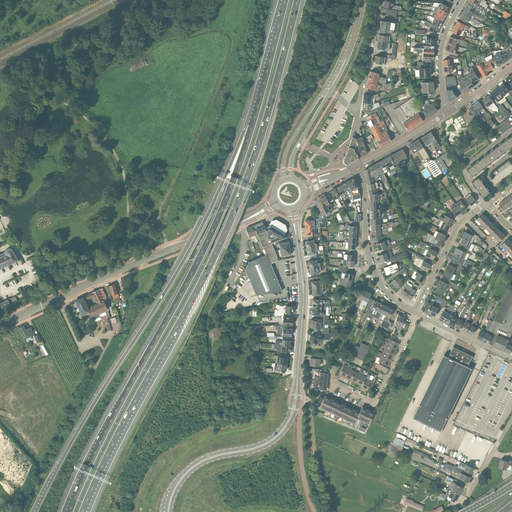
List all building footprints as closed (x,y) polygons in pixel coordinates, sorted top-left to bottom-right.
[(396,2),(396,0),(389,0),(389,1),(385,0),(384,7),(392,9),(392,8),(400,10),(401,7),(395,6),(395,7),(394,6),(394,5),(393,5),(394,2),(396,2)] [(489,8),(472,0),(470,0),(468,3),(480,9),(480,8),(487,12),(492,15),(497,17),(498,14),(488,9),(489,8)] [(486,4),(484,3),(485,0),(484,0),(472,0),(489,8),(490,7),(490,6),(486,4)] [(447,12),(450,7),(442,3),(434,3),(432,6),(436,7),(439,8),(447,12)] [(484,19),(485,18),(484,17),(483,17),(484,15),(479,13),(481,10),(479,10),(480,9),(468,3),(465,8),(484,19)] [(444,17),(447,12),(439,8),(436,7),(433,12),(436,13),(444,17)] [(484,19),(465,8),(463,13),(473,18),(474,17),(483,22),(484,19)] [(442,22),(444,17),(436,13),(433,12),(431,16),(432,17),(442,22)] [(480,23),(473,19),(473,18),(463,13),(460,18),(468,22),(469,20),(471,21),(479,25),(480,23)] [(428,19),(427,21),(439,28),(442,22),(432,17),(431,20),(428,19)] [(389,33),(389,29),(390,22),(382,21),(380,32),(386,33),(389,33)] [(436,33),(439,28),(427,21),(422,21),(421,23),(429,27),(428,29),(427,31),(431,33),(432,31),(436,33)] [(468,30),(469,27),(466,25),(458,21),(455,26),(462,30),(464,28),(468,30)] [(462,36),(463,33),(464,31),(462,30),(455,26),(452,32),(460,36),(460,35),(462,36)] [(391,40),(391,37),(391,36),(390,36),(379,35),(378,42),(389,43),(390,43),(390,40),(391,40)] [(464,38),(457,36),(456,38),(450,36),(449,40),(448,43),(456,46),(457,42),(458,39),(463,41),(464,38)] [(387,51),(389,43),(378,42),(377,48),(380,49),(380,50),(387,51)] [(455,49),(456,46),(448,43),(447,47),(446,50),(451,52),(451,55),(458,57),(458,54),(455,53),(454,53),(455,49)] [(433,49),(433,46),(424,45),(424,47),(423,48),(419,48),(413,47),(413,52),(423,53),(433,54),(434,49),(433,49)] [(503,63),(504,63),(507,60),(506,50),(511,47),(510,45),(506,47),(505,47),(505,50),(500,51),(501,53),(502,53),(503,63)] [(433,59),(433,54),(423,53),(422,61),(432,62),(432,59),(433,59)] [(497,64),(503,63),(502,53),(501,53),(495,54),(495,57),(492,58),(493,64),(496,63),(497,64)] [(384,65),(385,57),(376,56),(375,63),(384,65)] [(457,57),(451,56),(451,59),(444,60),(444,66),(452,65),(455,65),(454,60),(458,59),(458,62),(461,62),(460,58),(460,57),(457,57)] [(489,60),(486,62),(485,59),(484,59),(480,60),(481,61),(483,65),(487,72),(494,68),(489,60)] [(484,77),(489,75),(487,72),(483,65),(481,61),(478,62),(479,65),(477,66),(484,77)] [(419,77),(430,76),(430,67),(419,68),(419,77)] [(474,84),(473,82),(479,79),(473,70),(469,72),(470,74),(469,74),(470,78),(474,84)] [(386,81),(386,79),(378,77),(379,74),(371,72),(369,77),(386,81)] [(470,89),(475,86),(474,84),(470,78),(469,74),(462,78),(470,89)] [(458,89),(455,76),(454,76),(445,77),(447,90),(453,89),(458,89)] [(465,92),(470,89),(462,78),(461,76),(457,79),(460,83),(460,84),(465,92)] [(384,86),(384,85),(385,85),(386,81),(369,77),(368,82),(376,85),(377,82),(383,84),(382,86),(383,86),(384,86)] [(379,91),(380,86),(376,85),(368,82),(366,88),(379,91)] [(423,92),(433,92),(433,87),(433,82),(421,82),(422,87),(419,88),(420,91),(417,92),(417,94),(422,94),(423,92)] [(391,83),(385,85),(384,85),(384,86),(383,86),(385,91),(393,89),(391,83)] [(503,97),(504,97),(503,96),(509,92),(503,84),(497,89),(503,97)] [(451,102),(458,97),(454,92),(453,89),(447,90),(448,101),(451,102)] [(498,102),(503,97),(497,89),(492,93),(498,102)] [(372,96),(373,93),(367,91),(366,95),(364,95),(363,102),(371,103),(372,98),(375,98),(375,99),(379,97),(378,94),(372,96)] [(490,110),(493,108),(490,105),(493,102),(488,96),(482,100),(490,110)] [(418,105),(416,101),(413,98),(405,103),(418,124),(423,121),(426,119),(422,111),(421,112),(417,105),(418,105)] [(487,114),(478,101),(473,105),(479,114),(480,113),(483,118),(483,117),(487,114)] [(408,131),(418,124),(405,103),(394,110),(398,116),(408,131)] [(430,105),(429,103),(426,104),(425,104),(423,105),(423,106),(425,109),(422,111),(427,118),(432,115),(437,111),(433,103),(430,105)] [(479,114),(473,105),(469,108),(476,118),(477,118),(479,120),(483,118),(480,113),(479,114)] [(380,121),(375,113),(366,118),(368,120),(367,121),(370,127),(380,121)] [(503,133),(511,126),(511,125),(507,119),(497,126),(503,133)] [(383,126),(380,121),(370,127),(373,133),(380,130),(379,128),(382,127),(383,126)] [(385,128),(384,126),(382,127),(379,128),(380,130),(373,133),(375,137),(371,139),(373,144),(378,142),(380,147),(391,141),(386,132),(388,131),(386,128),(385,128)] [(436,150),(441,148),(431,132),(426,135),(436,150)] [(436,150),(426,135),(421,138),(421,139),(426,146),(426,147),(427,147),(429,150),(431,149),(433,151),(435,150),(436,151),(436,150)] [(364,144),(362,137),(357,139),(353,137),(355,143),(356,147),(364,144)] [(509,150),(510,149),(509,148),(511,146),(507,139),(503,142),(509,150)] [(430,158),(423,148),(418,140),(413,143),(438,180),(441,178),(430,161),(430,158)] [(509,150),(503,142),(499,145),(504,151),(507,150),(508,151),(509,150)] [(416,166),(417,165),(419,164),(425,161),(436,181),(438,180),(413,143),(409,146),(413,153),(414,152),(415,154),(416,153),(418,157),(414,159),(414,160),(413,160),(416,166)] [(367,154),(364,144),(356,147),(355,149),(349,147),(344,159),(344,161),(346,164),(348,164),(359,159),(359,158),(367,154)] [(501,154),(504,151),(499,145),(496,148),(501,154)] [(497,157),(501,154),(496,148),(492,150),(497,157)] [(401,162),(405,160),(405,159),(406,159),(403,149),(390,156),(394,165),(399,163),(399,162),(401,161),(401,162)] [(494,161),(496,160),(495,159),(497,157),(492,150),(489,153),(494,161)] [(447,167),(454,163),(447,152),(441,157),(447,167)] [(494,161),(489,153),(485,156),(490,162),(492,161),(493,162),(494,161)] [(390,156),(383,160),(379,163),(383,172),(386,171),(387,173),(388,172),(390,171),(389,168),(394,165),(390,156)] [(486,165),(490,162),(485,156),(481,159),(486,165)] [(444,176),(450,172),(447,167),(441,157),(435,161),(444,176)] [(483,168),(486,165),(481,159),(478,161),(483,168)] [(480,172),(481,171),(480,170),(483,168),(478,161),(474,164),(480,172)] [(387,181),(383,172),(379,163),(376,165),(379,176),(380,175),(381,176),(383,182),(384,182),(384,183),(387,183),(388,183),(387,181)] [(480,172),(474,164),(470,167),(475,173),(478,172),(479,173),(480,172)] [(379,176),(376,165),(370,168),(372,175),(373,178),(378,176),(378,177),(381,176),(380,175),(379,176)] [(472,176),(475,173),(470,167),(466,170),(472,176)] [(373,178),(372,175),(366,177),(368,184),(378,181),(377,177),(378,177),(378,176),(373,178)] [(482,197),(489,193),(486,189),(485,186),(486,185),(485,184),(484,183),(483,184),(481,181),(478,177),(472,182),(474,186),(477,190),(479,193),(482,197)] [(352,190),(358,186),(355,180),(353,179),(347,182),(352,190)] [(378,181),(368,184),(369,190),(382,186),(381,183),(380,181),(378,181)] [(350,201),(350,200),(349,198),(352,196),(352,193),(351,190),(352,190),(347,182),(341,185),(350,201)] [(350,201),(341,185),(337,188),(340,195),(342,194),(346,201),(347,201),(348,204),(351,202),(350,201)] [(383,190),(382,186),(369,190),(370,194),(379,193),(379,189),(381,189),(381,190),(383,190)] [(339,196),(335,188),(330,191),(339,208),(341,207),(339,202),(342,200),(341,199),(342,199),(340,196),(339,196)] [(358,203),(358,199),(361,198),(359,191),(352,193),(352,196),(353,200),(354,202),(354,203),(358,203)] [(370,200),(380,200),(387,199),(385,191),(379,193),(370,194),(370,196),(370,200)] [(471,205),(476,202),(470,194),(465,197),(471,205)] [(319,219),(330,213),(329,211),(332,209),(325,196),(319,199),(318,201),(319,208),(317,209),(318,216),(319,219)] [(414,211),(421,202),(417,199),(410,207),(414,211)] [(378,204),(378,202),(380,202),(380,200),(370,200),(370,208),(380,208),(380,206),(377,206),(377,204),(378,204)] [(461,202),(460,200),(455,204),(456,206),(456,205),(461,212),(466,208),(461,202)] [(504,210),(509,206),(504,200),(499,204),(504,210)] [(455,206),(454,205),(450,207),(451,209),(456,216),(461,212),(456,205),(456,206),(455,206)] [(380,209),(380,208),(370,208),(371,218),(383,217),(383,209),(380,209)] [(481,225),(487,218),(482,214),(476,220),(481,225)] [(319,219),(318,216),(318,219),(313,219),(313,220),(306,220),(304,221),(305,222),(305,227),(314,227),(320,227),(319,224),(319,219)] [(453,219),(445,216),(444,218),(440,216),(439,219),(450,224),(453,219)] [(485,229),(492,223),(487,218),(481,225),(485,229)] [(447,231),(450,224),(439,219),(443,221),(440,227),(447,231)] [(266,228),(271,243),(277,241),(285,238),(284,235),(286,232),(287,230),(286,225),(276,220),(271,221),(270,223),(269,226),(269,227),(266,228)] [(387,228),(402,223),(402,221),(393,223),(393,222),(380,225),(380,224),(383,223),(383,222),(371,223),(371,231),(384,229),(385,228),(387,228)] [(264,226),(262,222),(252,226),(254,231),(256,230),(258,235),(264,250),(266,255),(275,251),(273,247),(271,243),(266,228),(265,228),(264,226)] [(406,222),(401,231),(409,235),(409,231),(412,226),(406,222)] [(485,229),(490,234),(496,227),(492,223),(485,229)] [(254,231),(252,226),(246,229),(249,237),(254,235),(255,236),(257,242),(258,242),(262,250),(264,250),(258,235),(256,230),(254,231)] [(494,238),(501,232),(496,227),(490,234),(494,238)] [(377,241),(381,238),(381,235),(385,234),(385,233),(388,233),(387,228),(385,228),(384,229),(371,231),(371,234),(371,236),(372,239),(372,238),(373,242),(377,241)] [(442,240),(445,235),(438,231),(435,237),(442,240)] [(473,236),(472,236),(472,235),(465,232),(462,237),(469,241),(470,241),(472,242),(474,238),(481,245),(484,243),(475,234),(473,236)] [(499,243),(505,237),(501,232),(494,238),(499,243)] [(435,237),(430,234),(428,240),(430,241),(430,242),(432,243),(439,246),(442,240),(435,237)] [(466,247),(469,241),(462,237),(459,243),(466,247)] [(506,250),(511,243),(508,239),(501,245),(506,250)] [(390,244),(388,240),(384,241),(377,244),(379,250),(386,248),(387,250),(390,249),(390,250),(405,244),(404,241),(394,244),(394,245),(391,246),(390,243),(390,244)] [(433,259),(436,252),(429,248),(430,246),(421,242),(419,246),(427,250),(425,255),(433,259)] [(320,250),(323,250),(323,246),(320,246),(307,248),(308,255),(314,254),(314,257),(317,257),(317,254),(316,254),(315,251),(319,250),(320,250)] [(0,269),(4,267),(19,260),(12,248),(10,248),(5,250),(4,252),(0,254),(0,269)] [(289,248),(280,250),(281,254),(281,257),(285,256),(285,255),(290,254),(289,248)] [(466,252),(457,248),(454,254),(464,259),(467,253),(471,255),(472,255),(475,257),(476,254),(467,249),(466,252)] [(392,256),(390,250),(390,249),(387,250),(385,251),(386,253),(379,256),(381,262),(388,259),(389,262),(393,261),(405,256),(404,253),(400,254),(400,253),(392,256)] [(256,295),(282,291),(270,264),(278,260),(275,251),(266,255),(249,262),(246,268),(245,269),(256,295)] [(427,271),(430,265),(426,262),(424,260),(425,258),(416,253),(414,257),(418,259),(417,260),(419,262),(418,266),(420,267),(427,271)] [(458,265),(461,267),(462,265),(463,265),(466,259),(464,259),(454,254),(451,260),(457,262),(459,264),(458,265)] [(386,275),(392,273),(397,271),(399,270),(396,263),(384,268),(385,271),(384,271),(386,275)] [(453,274),(456,268),(449,264),(446,270),(453,274)] [(311,275),(319,273),(318,270),(324,269),(324,266),(310,268),(311,275)] [(450,279),(453,274),(446,270),(443,276),(450,279)] [(424,276),(416,272),(415,275),(416,276),(415,279),(421,282),(424,276)] [(353,275),(345,273),(344,279),(352,281),(353,275)] [(396,288),(403,283),(398,276),(391,282),(396,288)] [(350,287),(352,281),(344,279),(342,285),(350,287)] [(411,299),(414,294),(414,293),(415,291),(418,286),(413,284),(414,282),(408,279),(402,286),(404,288),(401,292),(411,299)] [(448,284),(441,280),(437,287),(444,291),(446,287),(449,289),(451,286),(457,289),(459,286),(450,281),(449,284),(448,284)] [(109,285),(112,295),(115,303),(120,302),(118,295),(117,295),(117,294),(114,284),(109,285)] [(442,296),(444,291),(437,287),(435,292),(442,296)] [(107,309),(106,305),(101,295),(104,293),(102,288),(99,290),(98,290),(93,292),(83,297),(85,301),(93,297),(96,304),(88,307),(90,312),(89,312),(91,315),(93,319),(93,320),(100,317),(99,314),(105,312),(107,316),(109,315),(107,310),(107,309)] [(503,324),(508,312),(511,303),(511,289),(509,288),(493,320),(503,324)] [(358,310),(366,291),(362,290),(360,290),(357,298),(359,298),(354,308),(358,310)] [(367,302),(369,298),(371,294),(366,291),(358,310),(361,311),(365,301),(367,302)] [(0,304),(2,309),(11,305),(18,302),(15,296),(8,300),(8,299),(0,303),(0,304)] [(90,312),(88,307),(85,301),(83,297),(75,301),(82,315),(89,311),(89,312),(90,312)] [(372,316),(379,303),(374,301),(374,300),(369,298),(367,302),(370,303),(365,313),(364,313),(360,322),(363,323),(366,316),(368,317),(369,315),(372,316)] [(491,310),(496,300),(493,298),(487,308),(491,310)] [(326,307),(327,307),(328,301),(328,300),(313,299),(312,306),(321,306),(321,307),(326,307)] [(284,312),(293,313),(294,303),(286,302),(286,305),(279,305),(279,310),(277,310),(277,312),(277,313),(282,312),(284,312)] [(430,303),(427,302),(423,311),(428,313),(435,317),(439,308),(432,305),(430,303)] [(469,309),(471,304),(468,302),(466,305),(465,307),(460,314),(455,326),(460,329),(464,321),(461,320),(468,308),(469,309)] [(377,318),(384,305),(379,303),(372,316),(373,316),(374,314),(375,315),(375,317),(377,318)] [(455,313),(460,305),(455,303),(454,306),(453,305),(450,310),(444,321),(449,324),(454,316),(455,313)] [(450,310),(453,305),(450,304),(447,308),(445,307),(440,319),(444,321),(450,310)] [(383,320),(389,307),(384,305),(377,318),(379,319),(379,318),(383,320)] [(312,314),(326,315),(326,307),(321,307),(321,306),(312,306),(312,314)] [(463,306),(456,317),(454,316),(449,324),(455,326),(460,314),(465,307),(463,306)] [(387,330),(391,323),(388,321),(394,309),(389,307),(383,320),(382,322),(380,326),(387,330)] [(470,320),(474,312),(470,310),(467,317),(465,321),(466,321),(461,330),(467,332),(471,324),(468,323),(470,320)] [(284,316),(284,312),(282,312),(277,313),(274,313),(274,316),(273,316),(273,321),(282,321),(282,325),(292,325),(293,318),(288,317),(284,316)] [(511,328),(511,314),(508,312),(503,324),(511,328)] [(476,324),(481,314),(478,313),(467,333),(472,335),(476,327),(474,326),(476,324)] [(402,328),(405,322),(403,321),(405,318),(398,315),(394,324),(397,326),(396,328),(400,330),(402,328)] [(119,321),(111,324),(113,330),(114,333),(117,332),(121,326),(119,321)] [(329,333),(329,328),(324,328),(324,325),(311,324),(311,327),(315,328),(314,329),(321,330),(321,329),(323,330),(322,333),(329,333)] [(484,341),(490,327),(490,326),(491,325),(488,324),(485,329),(483,328),(478,338),(484,341)] [(19,328),(24,337),(30,334),(31,337),(34,335),(30,328),(26,330),(24,326),(19,328)] [(291,336),(292,329),(283,328),(283,326),(276,326),(275,330),(278,330),(277,334),(282,335),(291,336)] [(511,334),(511,330),(502,326),(498,335),(493,345),(493,346),(505,351),(508,344),(509,342),(509,341),(511,334)] [(214,338),(218,337),(221,337),(220,327),(212,328),(214,338)] [(489,344),(494,333),(492,333),(494,328),(490,327),(484,341),(489,344)] [(329,334),(329,333),(322,333),(321,336),(315,335),(315,336),(310,336),(310,343),(321,344),(321,341),(325,341),(325,340),(329,340),(329,334)] [(493,345),(498,335),(494,333),(489,344),(493,345)] [(37,344),(42,341),(38,335),(34,337),(37,344)] [(399,343),(389,339),(387,342),(386,341),(385,344),(395,349),(397,345),(398,345),(399,343)] [(361,343),(359,347),(355,357),(359,359),(365,345),(361,343)] [(290,346),(276,344),(275,344),(274,344),(274,348),(281,349),(281,352),(290,352),(290,346)] [(365,345),(359,359),(363,361),(368,351),(370,346),(369,346),(369,345),(366,344),(366,345),(365,345)] [(393,355),(394,353),(393,353),(395,349),(385,344),(384,346),(385,347),(383,350),(393,355)] [(355,357),(359,347),(355,345),(351,355),(355,357)] [(469,365),(473,356),(453,347),(448,357),(444,355),(412,421),(437,433),(439,431),(441,432),(448,418),(473,368),(472,368),(473,367),(469,365)] [(393,355),(383,350),(382,354),(378,352),(377,354),(390,360),(391,357),(392,357),(393,355)] [(387,366),(388,364),(390,360),(377,354),(376,354),(375,356),(380,358),(378,362),(387,366)] [(286,364),(287,358),(282,357),(282,356),(273,355),(273,357),(272,359),(273,359),(277,360),(277,363),(286,364)] [(327,360),(328,357),(320,356),(320,359),(311,358),(310,365),(320,366),(320,362),(322,363),(322,359),(327,360)] [(286,371),(286,364),(277,363),(277,366),(275,366),(274,371),(280,372),(280,370),(286,371)] [(341,376),(344,378),(350,367),(347,366),(344,365),(344,366),(343,366),(338,376),(341,377),(341,376)] [(350,381),(355,371),(352,370),(352,369),(350,367),(344,378),(348,380),(348,381),(350,381)] [(358,373),(355,371),(350,381),(352,383),(352,382),(356,384),(361,373),(359,372),(358,373)] [(315,376),(314,380),(327,381),(328,377),(327,377),(327,373),(320,372),(320,376),(315,376)] [(361,387),(366,377),(363,375),(363,374),(361,373),(356,384),(360,385),(359,386),(361,387)] [(369,380),(366,379),(366,377),(361,387),(360,389),(362,390),(363,389),(367,391),(372,381),(369,379),(369,380)] [(327,386),(327,381),(314,380),(314,384),(319,385),(319,389),(326,390),(326,386),(327,386)] [(359,413),(325,396),(320,407),(324,409),(323,410),(327,412),(328,411),(335,414),(335,416),(337,417),(336,419),(337,420),(339,416),(347,420),(346,421),(350,423),(350,422),(354,424),(357,418),(361,420),(360,421),(364,423),(364,422),(368,423),(374,413),(362,407),(359,413)] [(404,441),(396,437),(393,443),(399,445),(402,447),(404,441)] [(393,443),(388,454),(394,456),(399,445),(393,443)] [(509,461),(501,459),(499,467),(502,468),(502,469),(503,469),(504,468),(507,469),(508,465),(511,466),(511,460),(509,460),(509,461)] [(464,469),(463,469),(457,466),(457,465),(448,461),(445,466),(452,469),(469,477),(468,476),(469,472),(471,474),(474,468),(460,461),(458,465),(465,468),(464,469)] [(467,481),(469,477),(452,469),(450,474),(458,477),(467,481)] [(459,495),(461,491),(460,491),(462,487),(452,482),(454,480),(449,477),(447,480),(451,482),(448,489),(459,495)] [(459,495),(448,489),(446,492),(445,495),(441,493),(441,492),(439,491),(437,495),(439,496),(438,498),(444,501),(444,499),(446,495),(448,496),(456,500),(458,497),(459,495)] [(422,511),(424,506),(413,502),(413,501),(408,499),(406,505),(422,511)]
